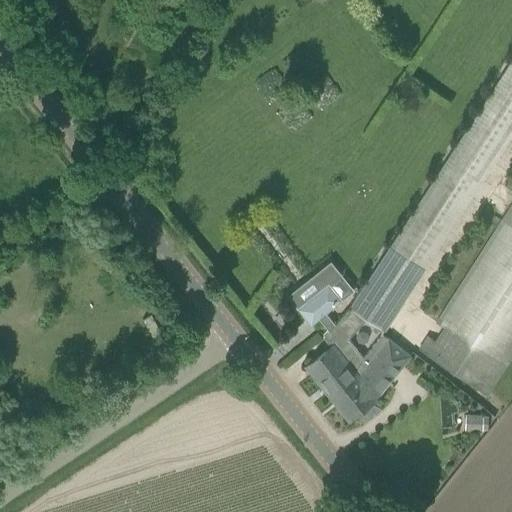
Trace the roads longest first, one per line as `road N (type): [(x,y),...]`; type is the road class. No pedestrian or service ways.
road 1 (tertiary): [(233,338),(0,40)]
road 2 (unclassified): [(0,500),(233,338)]
road 3 (tertiary): [(370,511),(233,338)]
